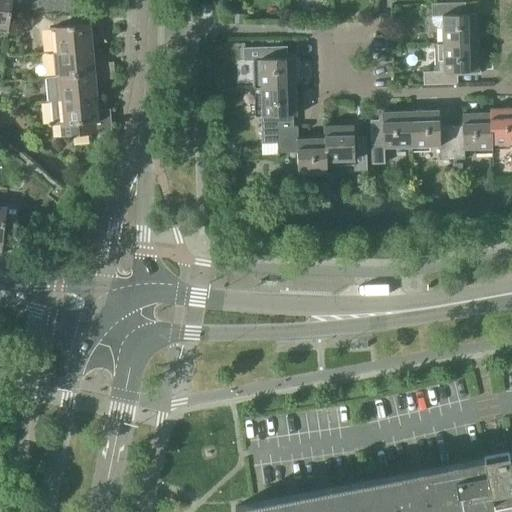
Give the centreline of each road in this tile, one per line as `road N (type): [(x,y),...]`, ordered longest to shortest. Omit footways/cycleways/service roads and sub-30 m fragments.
road 1 (residential): [(147,33),(340,29),(343,93),(511,88)]
road 2 (tertiary): [(391,314),(141,294)]
road 3 (tertiary): [(146,342),(323,329),(391,314)]
road 4 (residential): [(142,102),(106,269),(109,304)]
road 5 (residential): [(141,294),(142,102)]
road 6 (tertiary): [(93,327),(81,348),(46,511)]
road 7 (tertiary): [(103,511),(130,376),(146,342)]
road 8 (tertiary): [(391,314),(511,294)]
